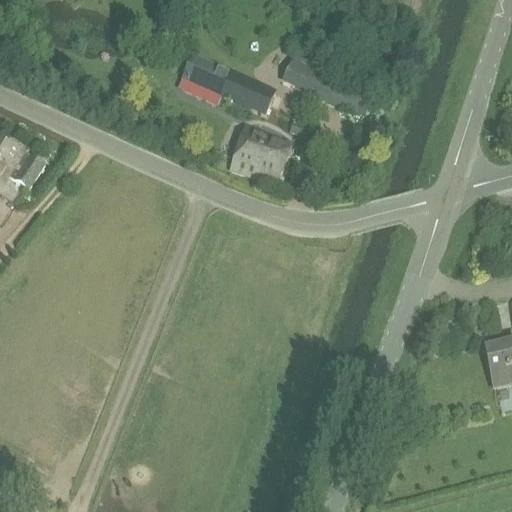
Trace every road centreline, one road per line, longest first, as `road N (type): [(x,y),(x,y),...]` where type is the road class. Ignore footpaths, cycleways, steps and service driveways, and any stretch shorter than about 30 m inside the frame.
road 1 (tertiary): [(446,198),(355,220),(294,221),(0,98)]
road 2 (tertiary): [(342,511),(446,198)]
road 3 (tertiary): [(446,198),(509,0)]
road 4 (unknown): [(0,268),(95,139)]
road 5 (unknown): [(286,101),(320,117),(326,143),(316,223)]
